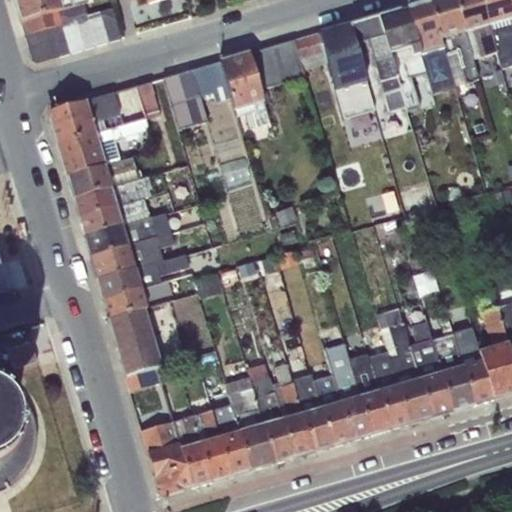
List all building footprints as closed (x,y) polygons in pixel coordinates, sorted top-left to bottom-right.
[(85,0),(17,0),(13,1),(19,23),(82,4),(86,3),(85,0)] [(453,0),(435,0),(427,2),(444,58),(455,55),(464,85),(477,81),(471,60),(453,0)] [(479,0),(453,0),(471,60),(496,55),(479,0)] [(511,22),(505,0),(479,0),(496,55),(501,71),(511,67),(511,22)] [(427,2),(406,9),(425,75),(432,96),(453,90),(444,58),(427,2)] [(82,4),(19,23),(23,35),(87,17),(82,4)] [(87,17),(23,35),(31,63),(36,65),(121,40),(112,9),(87,17)] [(406,9),(377,17),(404,108),(406,113),(419,110),(410,79),(425,75),(406,9)] [(377,17),(349,26),(357,53),(368,49),(386,113),(404,108),(377,17)] [(349,26),(317,36),(327,66),(342,120),(373,112),(357,53),(349,26)] [(317,36),(293,43),(302,73),(327,66),(317,36)] [(293,42),(249,55),(260,92),(304,78),(302,73),(293,43),(293,42)] [(249,55),(220,63),(230,99),(236,119),(251,114),(255,128),(268,124),(260,92),(249,55)] [(220,63),(191,72),(199,98),(211,95),(214,104),(230,99),(220,63)] [(191,72),(176,76),(191,128),(206,123),(199,98),(191,72)] [(191,128),(176,76),(161,81),(177,132),(191,128)] [(150,84),(136,88),(145,121),(159,117),(150,84)] [(145,121),(136,88),(52,112),(48,120),(56,147),(145,121)] [(145,121),(56,147),(66,179),(119,164),(114,144),(120,143),(119,140),(149,132),(145,121)] [(119,164),(66,179),(72,201),(139,180),(131,160),(119,164)] [(139,180),(72,201),(78,220),(142,201),(150,199),(148,191),(151,190),(147,178),(139,180)] [(511,199),(509,190),(487,197),(491,211),(511,204),(511,199)] [(142,201),(78,220),(83,239),(149,221),(142,201)] [(292,207),(275,214),(281,229),(298,222),(292,207)] [(149,221),(83,239),(89,259),(170,234),(164,216),(149,221)] [(170,234),(89,259),(96,283),(163,263),(159,250),(173,246),(170,234)] [(294,252),(275,257),(279,272),(299,266),(294,252)] [(163,263),(96,283),(102,302),(160,285),(159,278),(189,271),(184,257),(163,263)] [(275,258),(257,263),(261,276),(278,272),(275,258)] [(216,274),(193,281),(199,301),(222,294),(216,274)] [(160,285),(102,302),(107,321),(144,310),(143,305),(172,296),(168,282),(160,285)] [(488,340),(475,344),(492,402),(511,395),(511,363),(496,309),(492,295),(478,300),(483,314),(480,315),(488,340)] [(511,304),(496,309),(511,363),(511,304)] [(144,310),(107,321),(124,378),(156,369),(161,368),(144,310)] [(430,420),(409,350),(398,310),(376,316),(387,354),(408,426),(430,420)] [(417,347),(409,350),(430,420),(451,413),(431,343),(425,325),(411,329),(417,347)] [(471,329),(451,335),(452,336),(473,407),(492,402),(475,344),(471,329)] [(452,336),(431,343),(451,413),(473,407),(452,336)] [(34,344),(15,350),(19,365),(39,358),(34,344)] [(369,438),(347,360),(342,346),(323,351),(331,377),(350,443),(369,438)] [(366,354),(347,360),(369,438),(389,432),(367,359),(366,354)] [(387,354),(367,359),(389,432),(408,426),(387,354)] [(248,380),(250,385),(268,380),(264,365),(246,370),(248,380)] [(278,385),(271,387),(292,460),(312,454),(291,382),(286,365),(273,369),(278,385)] [(156,369),(124,378),(129,394),(159,385),(156,369)] [(310,376),(291,382),(312,454),(331,449),(312,383),(310,376)] [(331,377),(312,383),(331,449),(350,443),(331,377)] [(273,466),(250,385),(248,380),(224,386),(230,406),(249,473),(273,466)] [(268,380),(250,385),(273,466),(292,460),(271,387),(269,380),(268,380)] [(0,488),(0,489),(6,485),(11,481),(16,477),(21,471),(24,466),(27,459),(30,453),(31,446),(32,439),(31,432),(30,426),(28,419),(26,413),(22,407),(18,401),(13,396),(8,392),(2,388),(0,387),(0,488)] [(230,406),(211,412),(230,478),(249,473),(230,406)] [(211,412),(192,418),(211,484),(230,478),(211,412)] [(192,418),(172,424),(191,490),(211,484),(192,418)] [(191,490),(172,424),(140,433),(159,495),(163,498),(191,490)]
